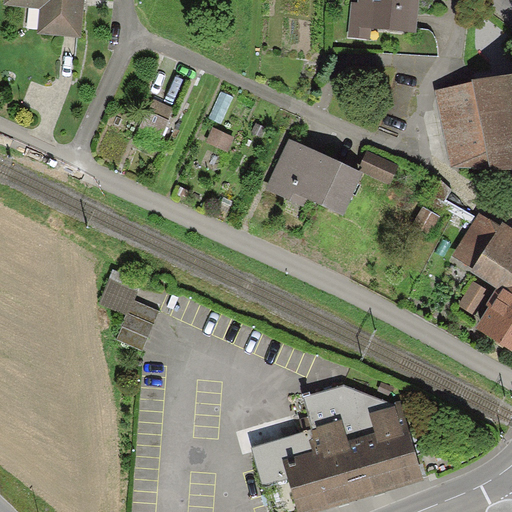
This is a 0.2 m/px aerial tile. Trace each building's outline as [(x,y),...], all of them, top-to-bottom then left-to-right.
[(4,0),(4,7),(39,11),(37,33),(81,38),(85,0),(4,0)] [(358,0),(358,5),(352,4),(349,37),(370,39),(371,31),(415,36),(419,0),(358,0)] [(491,172),(511,173),(511,78),(472,82),(434,92),(453,168),(490,169),(491,172)] [(141,131),(161,139),(173,109),(153,101),(141,131)] [(213,129),(207,143),(230,152),(236,138),(213,129)] [(343,216),(363,174),(358,172),(289,139),(282,154),(264,191),(305,210),(310,200),(343,216)] [(367,153),(358,172),(363,174),(389,187),(398,168),(367,153)] [(454,187),(443,181),(434,196),(445,203),(454,187)] [(431,237),(441,217),(423,208),(413,228),(431,237)] [(501,228),(479,215),(453,258),(474,270),(471,275),(476,277),(459,305),(484,320),(476,333),(501,348),(511,355),(511,228),(504,224),(501,228)] [(109,340),(138,351),(155,310),(128,300),(137,278),(108,266),(94,302),(120,313),(109,340)] [(317,511),(424,481),(401,403),(395,404),(343,384),(301,396),(308,417),(300,421),(303,432),(250,448),(266,501),(269,511),(317,511)]
